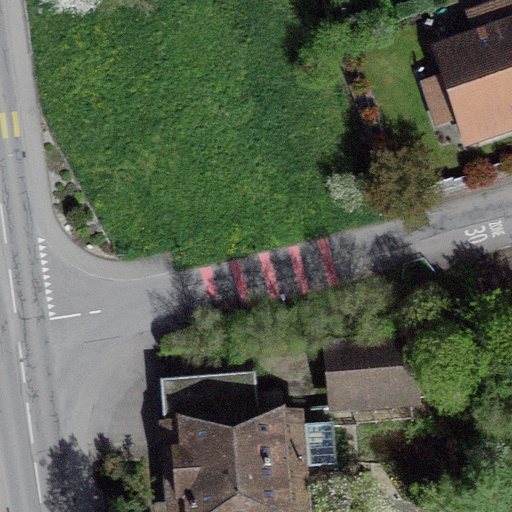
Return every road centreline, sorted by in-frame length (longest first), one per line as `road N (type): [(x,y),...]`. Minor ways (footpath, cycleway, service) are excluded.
road 1 (residential): [(511,204),(17,329)]
road 2 (tertiary): [(17,329),(44,511)]
